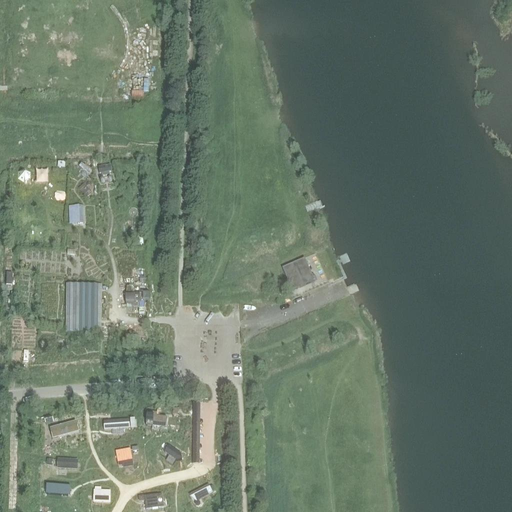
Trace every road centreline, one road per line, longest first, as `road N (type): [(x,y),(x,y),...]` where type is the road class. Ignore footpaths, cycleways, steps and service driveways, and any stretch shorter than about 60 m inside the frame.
road 1 (unclassified): [(0,396),(217,382)]
road 2 (residential): [(116,511),(135,489),(206,466),(217,382)]
